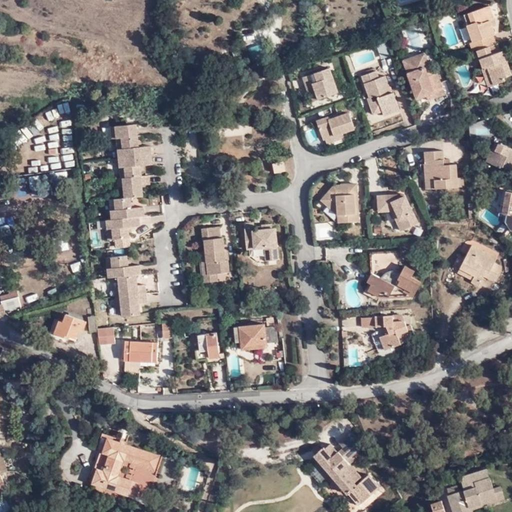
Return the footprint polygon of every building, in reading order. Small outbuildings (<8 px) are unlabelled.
[(470,44),(473,53),(476,52),(495,45),(492,37),(495,36),(492,30),(489,22),(493,21),(488,7),(468,14),(471,25),(466,26),(473,43),(470,44)] [(463,16),(466,26),(471,25),(468,14),(463,16)] [(495,45),(476,52),(483,70),(487,69),(494,86),(504,82),(503,79),(510,76),(508,67),(505,68),(504,63),(506,62),(502,52),(500,53),(497,44),(495,45)] [(424,54),(409,59),(414,72),(407,75),(415,100),(426,96),(432,94),(434,99),(444,96),(436,73),(431,75),(424,54)] [(221,59),(224,69),(233,65),(229,56),(221,59)] [(414,72),(409,59),(402,62),(407,75),(414,72)] [(303,78),(306,87),(313,85),(319,101),(337,94),(329,69),(303,78)] [(487,69),(483,70),(482,71),(488,88),(494,86),(487,69)] [(361,76),(369,98),(376,96),(377,100),(368,103),(372,115),(381,111),(382,116),(399,110),(393,93),(390,94),(384,76),(377,78),(375,71),(361,76)] [(313,85),(306,87),(311,103),(319,101),(313,85)] [(322,140),(325,139),(342,134),(354,130),(349,114),(338,118),(330,121),(329,118),(316,122),(322,140)] [(113,127),(114,139),(119,138),(139,137),(138,125),(134,125),(125,126),(113,127)] [(342,134),(325,139),(326,144),(343,139),(342,134)] [(125,150),(125,157),(153,155),(152,146),(143,147),(139,147),(139,142),(139,137),(119,138),(120,150),(125,150)] [(511,148),(497,141),(492,149),(496,151),(490,162),(510,172),(511,167),(511,148)] [(496,151),(492,149),(486,161),(490,162),(496,151)] [(443,165),(443,160),(443,151),(424,152),(424,162),(430,162),(432,181),(436,181),(436,189),(463,188),(463,178),(457,178),(456,164),(450,165),(443,165)] [(121,166),(123,178),(125,177),(142,176),(142,171),(142,165),(144,165),(153,164),(153,155),(125,157),(126,166),(121,166)] [(430,162),(424,162),(426,190),(436,189),(436,181),(432,181),(430,162)] [(284,172),(282,163),(272,165),(274,174),(284,172)] [(131,198),(144,196),(144,189),(141,189),(141,185),(144,185),(151,185),(151,176),(142,176),(125,177),(126,187),(127,198),(131,198)] [(358,185),(349,186),(350,189),(343,189),(343,186),(335,187),(325,197),(331,203),(328,206),(339,215),(347,215),(347,223),(360,222),(358,185)] [(504,204),(501,204),(500,213),(508,215),(507,222),(511,222),(511,192),(506,191),(504,204)] [(331,203),(325,197),(322,200),(328,206),(331,203)] [(396,200),(396,197),(378,198),(379,212),(391,212),(396,212),(399,220),(396,222),(401,233),(417,225),(406,199),(396,200)] [(140,217),(145,216),(144,208),(135,209),(132,209),(132,203),(131,198),(127,198),(111,199),(113,211),(118,210),(118,219),(140,217)] [(396,212),(391,212),(396,222),(399,220),(396,212)] [(114,228),(109,228),(109,240),(130,238),(129,232),(129,227),(132,226),(141,226),(140,217),(118,219),(113,219),(114,228)] [(275,229),(271,229),(262,231),(254,231),(254,224),(244,225),(247,250),(265,248),(266,261),(278,260),(275,229)] [(208,275),(216,274),(229,273),(228,260),(225,260),(224,246),(223,238),(221,238),(219,227),(202,228),(203,241),(205,241),(206,253),(208,275)] [(474,245),(461,268),(475,276),(473,280),(472,282),(480,286),(485,276),(494,282),(502,267),(495,263),(498,258),(474,245)] [(217,282),(216,274),(208,275),(206,253),(201,253),(204,283),(217,282)] [(398,292),(400,290),(402,287),(406,289),(404,292),(414,298),(422,284),(413,279),(416,273),(406,267),(402,274),(401,253),(372,254),(373,275),(368,284),(371,285),(366,294),(378,300),(382,293),(390,297),(393,291),(396,293),(398,292)] [(138,275),(142,274),(141,266),(132,266),(129,267),(129,261),(128,256),(109,257),(110,269),(115,269),(116,277),(120,277),(138,275)] [(475,276),(461,268),(459,273),(473,280),(475,276)] [(122,297),(147,294),(146,285),(139,286),(137,286),(137,283),(139,283),(138,275),(120,277),(121,288),(122,297)] [(1,301),(18,298),(17,292),(0,296),(1,301)] [(148,303),(147,294),(122,297),(123,306),(124,316),(142,315),(141,307),(138,307),(138,304),(141,304),(148,303)] [(21,307),(18,298),(1,301),(1,303),(0,303),(0,313),(4,313),(4,311),(21,307)] [(87,322),(67,315),(64,323),(61,322),(56,334),(69,339),(70,336),(77,339),(80,331),(83,333),(87,322)] [(97,332),(96,317),(88,317),(90,332),(97,332)] [(383,345),(386,351),(401,347),(400,344),(406,342),(407,344),(416,341),(411,328),(407,329),(405,323),(394,323),(394,318),(363,319),(363,328),(376,328),(388,327),(391,334),(381,337),(383,345)] [(162,323),(163,332),(172,331),(171,322),(162,323)] [(266,324),(235,327),(236,343),(242,342),(242,350),(268,347),(268,343),(279,342),(277,326),(266,327),(266,324)] [(379,338),(381,337),(391,334),(388,327),(376,328),(379,338)] [(113,336),(115,336),(115,328),(98,329),(100,338),(113,336)] [(220,357),(217,333),(200,335),(201,348),(197,349),(197,359),(220,357)] [(100,338),(100,345),(116,342),(115,336),(113,336),(100,338)] [(126,360),(140,361),(141,342),(127,342),(126,360)] [(141,342),(140,361),(159,361),(160,343),(141,342)] [(379,485),(369,475),(358,485),(354,482),(361,476),(346,459),(345,457),(349,453),(347,451),(358,442),(353,433),(340,444),(343,447),(345,450),(342,453),(339,450),(337,451),(331,444),(326,448),(324,447),(316,455),(359,505),(380,487),(379,485)] [(160,457),(127,446),(109,439),(104,453),(111,455),(105,472),(98,469),(94,482),(134,496),(139,484),(117,476),(123,458),(155,470),(160,457)] [(487,468),(461,477),(465,490),(476,487),(475,481),(490,477),(487,468)] [(373,472),(369,475),(379,485),(382,482),(373,472)] [(476,487),(465,490),(470,506),(497,498),(497,502),(506,499),(502,486),(493,489),(490,477),(475,481),(476,487)] [(403,496),(393,482),(387,485),(397,500),(403,496)] [(471,511),(470,506),(465,490),(460,492),(456,482),(446,485),(454,511),(471,511)] [(470,506),(471,511),(497,502),(497,498),(470,506)] [(444,511),(442,501),(432,504),(434,511),(433,511),(444,511)]
